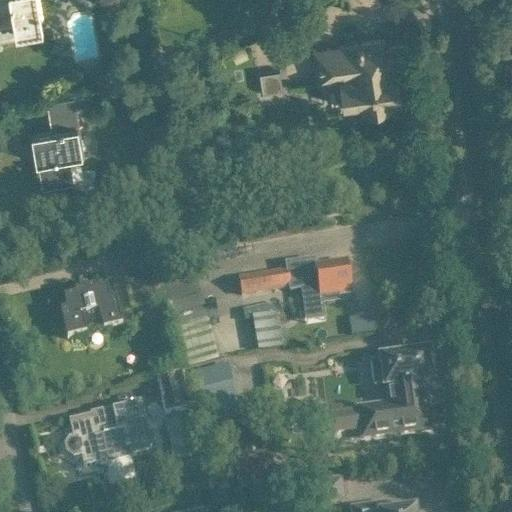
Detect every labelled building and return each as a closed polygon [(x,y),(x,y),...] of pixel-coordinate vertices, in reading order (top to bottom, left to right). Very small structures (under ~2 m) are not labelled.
[(42,31),(37,0),(0,0),(0,22),(13,21),(15,35),(35,32),(42,31)] [(388,72),(387,63),(392,62),(390,47),(385,48),(383,38),(346,43),(346,44),(313,49),(317,83),(339,80),(340,84),(342,96),(343,106),(359,104),(360,104),(361,110),(369,109),(370,113),(385,111),(385,107),(393,105),(392,99),(400,98),(396,70),(388,72)] [(262,93),(282,91),(280,70),(260,72),(262,93)] [(93,90),(75,93),(77,106),(95,103),(93,90)] [(35,133),(31,133),(35,162),(40,161),(44,185),(63,181),(71,180),(67,156),(82,154),(78,125),(76,116),(73,97),(49,101),(49,102),(52,120),(54,129),(35,133)] [(248,279),(239,280),(241,296),(289,289),(290,293),(301,291),(304,309),(323,306),(339,303),(338,296),(351,293),(347,270),(346,265),(346,263),(344,264),(340,264),(317,268),(316,265),(315,260),(311,261),(285,265),(287,273),(270,275),(248,279)] [(132,309),(157,303),(168,300),(164,286),(161,276),(151,279),(127,284),(132,309)] [(195,277),(164,286),(168,300),(169,306),(172,318),(174,318),(177,330),(188,369),(218,361),(195,277)] [(95,292),(94,289),(75,293),(76,297),(64,299),(67,311),(61,313),(67,341),(86,336),(85,333),(102,329),(103,332),(122,328),(116,300),(110,301),(107,289),(95,292)] [(284,349),(276,304),(243,310),(245,322),(253,320),(259,353),(284,349)] [(378,331),(373,306),(350,311),(355,335),(378,331)] [(394,358),(380,359),(381,362),(384,386),(384,389),(388,389),(389,393),(390,406),(390,407),(406,405),(405,398),(425,395),(424,384),(433,383),(429,353),(415,355),(415,353),(394,355),(394,358)] [(190,375),(196,399),(234,390),(227,366),(190,375)] [(165,414),(190,408),(182,373),(157,379),(165,414)] [(234,390),(196,399),(199,411),(237,401),(234,390)] [(359,413),(330,417),(332,434),(361,430),(363,430),(362,427),(373,425),(375,437),(430,430),(429,425),(431,423),(430,412),(427,411),(426,405),(425,397),(425,395),(405,398),(406,405),(390,407),(390,406),(359,410),(359,413)] [(241,404),(196,416),(200,430),(244,419),(241,404)] [(70,441),(66,447),(68,454),(74,458),(81,456),(84,468),(100,464),(101,469),(120,464),(132,461),(131,457),(151,452),(140,405),(112,412),(113,416),(97,420),(92,421),(91,417),(69,422),(70,427),(73,440),(70,441)] [(250,430),(225,435),(236,491),(251,488),(244,454),(254,452),(250,430)] [(220,452),(207,456),(209,467),(223,464),(220,452)] [(319,483),(307,484),(310,509),(322,508),(319,483)] [(350,511),(416,511),(416,510),(398,511),(390,511),(390,503),(350,507),(350,511)]
